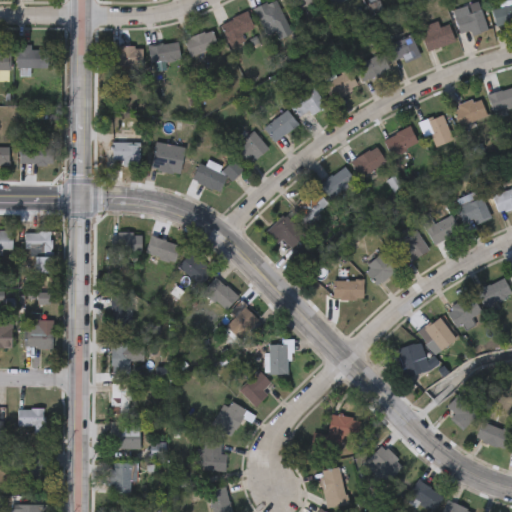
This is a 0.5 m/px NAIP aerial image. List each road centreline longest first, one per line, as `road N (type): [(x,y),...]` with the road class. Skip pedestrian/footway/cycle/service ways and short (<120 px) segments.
road 1 (tertiary): [(0,195),(115,196),(191,212),(440,453),(511,492)]
road 2 (secondary): [(77,511),(79,0)]
road 3 (residential): [(273,485),(283,414),(309,386),(511,255)]
road 4 (residential): [(225,237),(302,164),(380,115),(511,62)]
road 5 (residential): [(0,20),(125,21),(208,0)]
